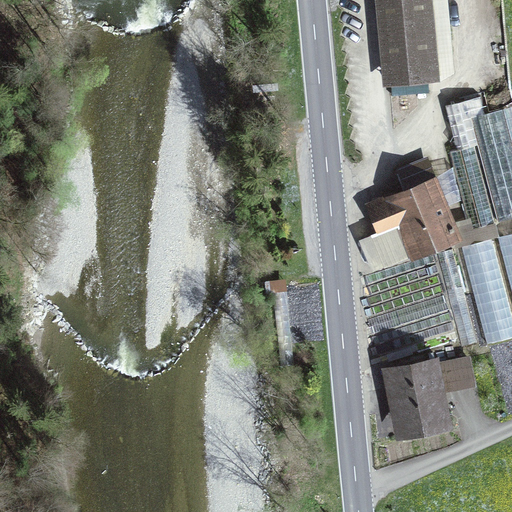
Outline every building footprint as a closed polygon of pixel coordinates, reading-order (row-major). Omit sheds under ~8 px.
[(381,0),(389,78),(428,74),(421,0),(381,0)] [(473,145),(477,144),(470,117),(484,114),(479,96),(446,105),(457,149),(450,151),(471,228),(494,222),(473,145)] [(470,117),(477,144),(498,221),(511,217),(511,142),(503,108),(484,114),(470,117)] [(422,161),(400,170),(408,193),(373,207),(382,230),(403,222),(415,252),(453,236),(422,161)] [(511,232),(498,236),(511,289),(511,232)] [(511,318),(492,238),(462,246),(487,343),(511,336),(511,318)] [(476,342),(453,248),(438,252),(461,346),(476,342)] [(439,362),(392,372),(404,429),(450,420),(439,362)]
